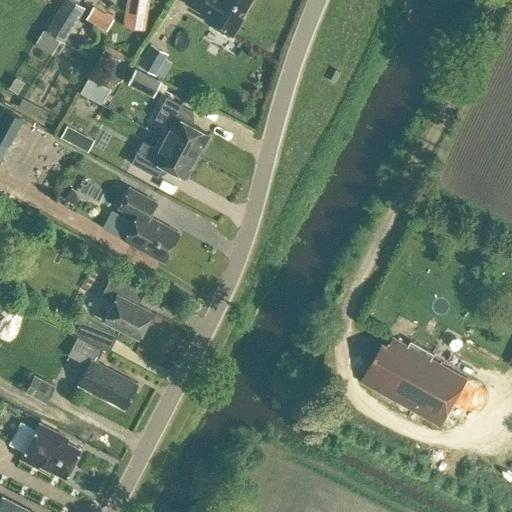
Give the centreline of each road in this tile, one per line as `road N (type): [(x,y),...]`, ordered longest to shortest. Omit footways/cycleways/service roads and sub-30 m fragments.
road 1 (tertiary): [(110,511),(247,246),(264,136),(316,0)]
road 2 (residential): [(415,180),(505,0)]
